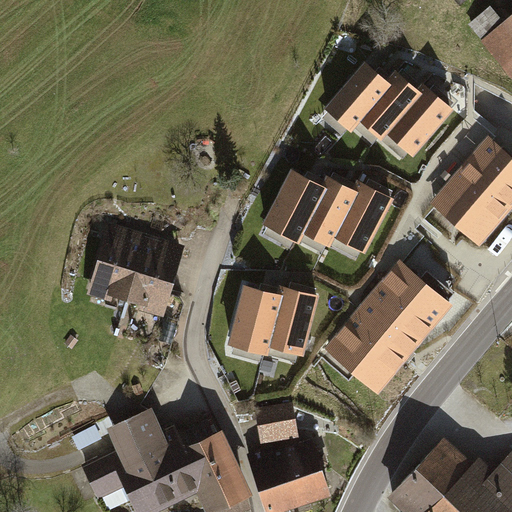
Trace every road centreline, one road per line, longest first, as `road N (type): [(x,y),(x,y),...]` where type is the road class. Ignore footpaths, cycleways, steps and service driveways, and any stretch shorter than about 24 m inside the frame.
road 1 (residential): [(259,511),(200,370),(194,336),(228,214)]
road 2 (tertiary): [(353,511),(394,440),(511,300)]
